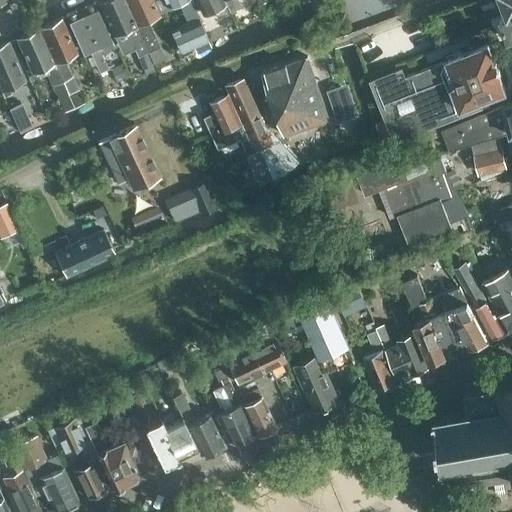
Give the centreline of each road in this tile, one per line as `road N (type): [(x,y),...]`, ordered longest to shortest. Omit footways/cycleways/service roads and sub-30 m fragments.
road 1 (residential): [(0,183),(240,74),(445,0)]
road 2 (residential): [(386,404),(365,405),(96,511)]
road 3 (residential): [(511,349),(386,404)]
road 4 (residential): [(386,404),(443,511)]
